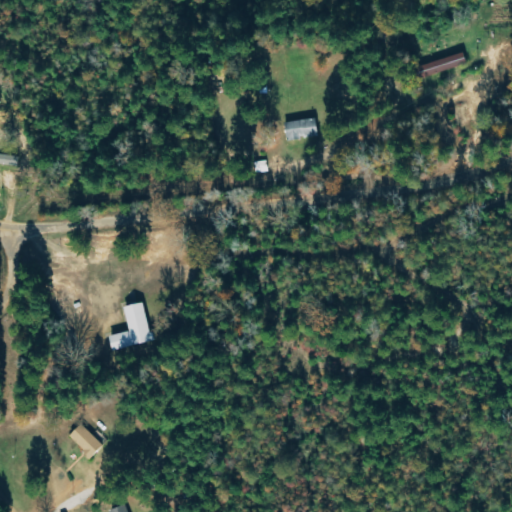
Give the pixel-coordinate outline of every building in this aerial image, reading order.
[(482,26),(511,25),(511,14),(482,15),(482,26)] [(418,79),(469,64),(466,52),(415,68),(418,79)] [(289,141),(319,137),(317,119),(287,123),(289,141)] [(0,164),(18,166),(18,156),(0,154),(0,164)] [(113,352),(157,340),(146,301),(123,307),(130,331),(109,336),(113,352)] [(91,459),(103,445),(81,425),(68,438),(91,459)]
